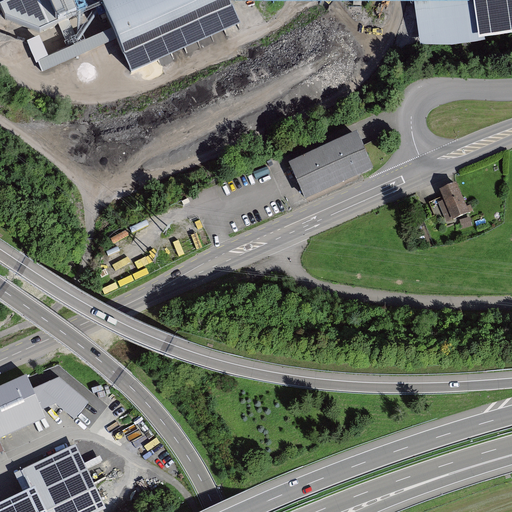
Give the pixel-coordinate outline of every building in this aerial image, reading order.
[(235,24),(223,0),(0,0),(0,13),(3,20),(38,31),(94,5),(126,74),(235,24)] [(511,0),(415,0),(421,46),(511,34),(511,0)] [(355,132),(287,162),(304,200),(371,170),(355,132)] [(468,210),(456,182),(441,189),(446,200),(441,202),(448,218),(468,210)] [(465,229),(475,225),(471,216),(461,220),(465,229)] [(97,395),(59,364),(0,389),(0,439),(47,419),(43,410),(56,405),(75,421),(77,418),(89,404),(97,395)] [(25,494),(0,506),(0,511),(106,511),(109,511),(76,444),(14,474),(25,494)]
